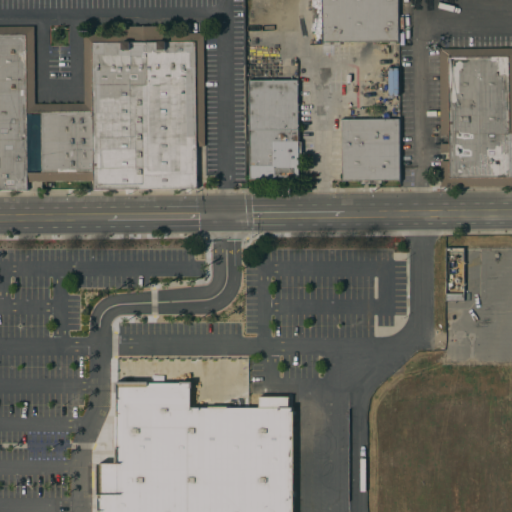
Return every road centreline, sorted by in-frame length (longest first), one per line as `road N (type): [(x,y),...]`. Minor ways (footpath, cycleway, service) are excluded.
road 1 (residential): [(421,214),(419,324),(404,342),(100,343)]
road 2 (residential): [(224,214),(222,290),(208,299),(119,303),(102,313),(102,402),(78,468),(79,511)]
road 3 (primary): [(344,215),(511,212)]
road 4 (primary): [(224,214),(344,215)]
